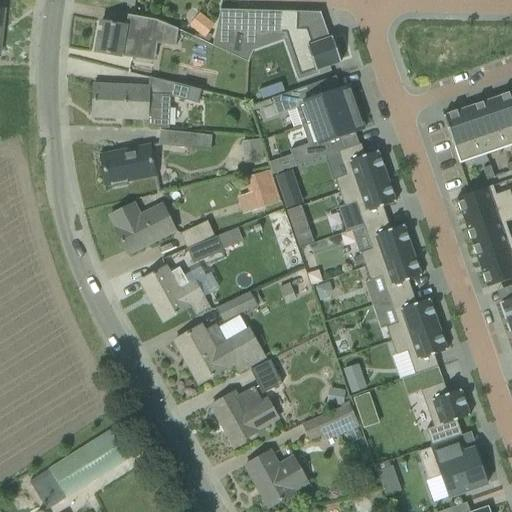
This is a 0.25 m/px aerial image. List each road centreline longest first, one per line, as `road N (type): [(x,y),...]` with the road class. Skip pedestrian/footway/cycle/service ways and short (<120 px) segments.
road 1 (residential): [(212,511),(92,296),(65,209),(50,121),(55,0)]
road 2 (residential): [(511,439),(400,112)]
